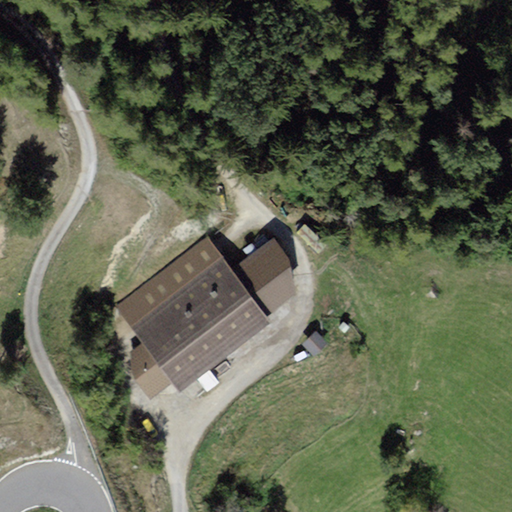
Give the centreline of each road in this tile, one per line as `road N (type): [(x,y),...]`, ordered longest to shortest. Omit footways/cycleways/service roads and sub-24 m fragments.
road 1 (unclassified): [(153,0),(190,114),(296,249),(304,283),(292,328),(191,428),(177,472),(180,511)]
road 2 (track): [(0,9),(46,52),(89,137),(87,174),(36,275),(31,311),(38,353),(71,426),(76,463),(68,482)]
